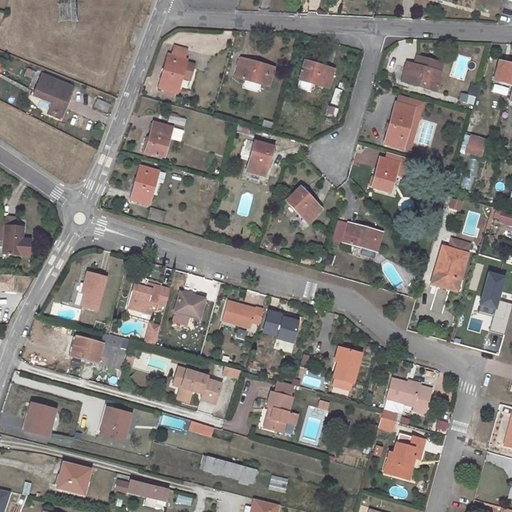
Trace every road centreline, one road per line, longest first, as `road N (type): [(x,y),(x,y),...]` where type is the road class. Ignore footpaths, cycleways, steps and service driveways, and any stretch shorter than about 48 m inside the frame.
road 1 (residential): [(456,361),(403,343),(352,302),(100,232),(78,218)]
road 2 (unclassified): [(158,14),(78,218)]
road 3 (residential): [(158,14),(376,24)]
road 4 (unclassified): [(78,218),(17,326),(0,378)]
road 5 (residential): [(436,511),(467,396),(456,361)]
road 6 (residential): [(328,159),(347,136),(376,24)]
road 7 (residential): [(376,24),(511,30)]
